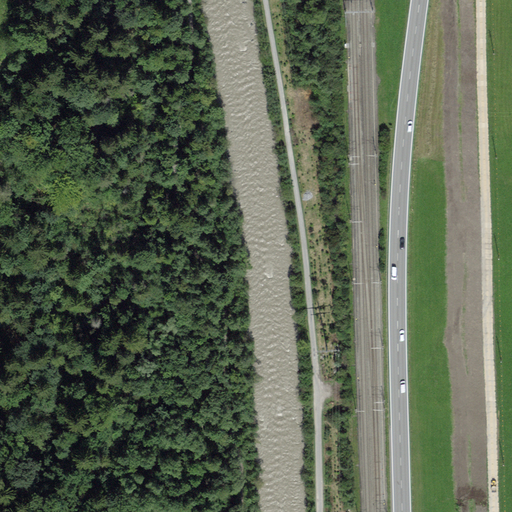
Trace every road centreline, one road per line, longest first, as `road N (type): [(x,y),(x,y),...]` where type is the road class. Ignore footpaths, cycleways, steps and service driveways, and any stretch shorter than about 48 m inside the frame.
road 1 (track): [(231,511),(221,292),(172,187),(189,0)]
road 2 (track): [(319,511),(310,295),(263,0)]
road 3 (secondary): [(401,511),(397,219),(419,0)]
